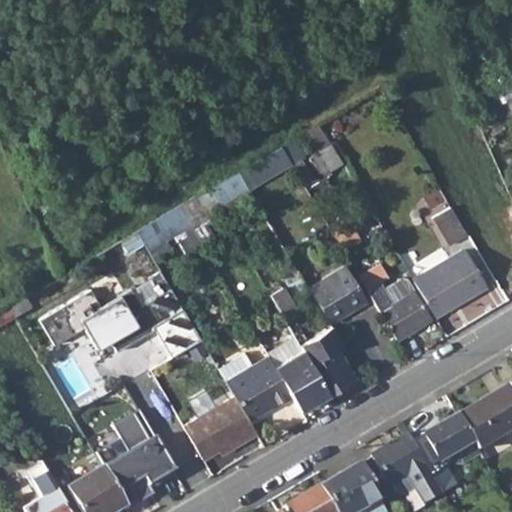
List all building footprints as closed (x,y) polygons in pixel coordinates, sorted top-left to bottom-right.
[(237,171),(247,188),(287,165),(276,148),(237,171)] [(178,204),(190,224),(218,207),(206,188),(178,204)] [(432,216),(449,244),(468,234),(451,204),(432,216)] [(412,277),(435,315),(484,286),(461,249),(412,277)] [(363,288),(381,277),(374,265),(356,276),(363,288)] [(307,287),(328,323),(363,302),(343,267),(307,287)] [(393,291),(399,299),(414,291),(410,283),(406,283),(393,291)] [(392,340),(431,318),(414,291),(399,299),(389,305),(377,284),(363,292),(392,340)] [(269,292),(294,333),(301,329),(293,316),(298,312),(281,285),(269,292)] [(115,350),(153,328),(170,356),(200,338),(182,308),(170,286),(139,304),(129,287),(99,305),(89,287),(38,318),(53,344),(83,326),(96,347),(109,340),(115,350)] [(269,356),(275,366),(304,350),(300,344),(295,335),(267,352),(269,356)] [(331,338),(311,351),(315,357),(335,345),(331,338)] [(305,341),(300,344),(304,350),(329,392),(355,377),(335,345),(315,357),(311,351),(305,341)] [(329,392),(304,350),(275,366),(293,396),(301,409),(329,392)] [(218,367),(226,381),(252,366),(243,352),(218,367)] [(236,398),(248,419),(271,405),(272,408),(293,396),(275,366),(269,356),(252,366),(226,381),(233,393),(236,398)] [(511,384),(505,388),(504,387),(457,415),(473,441),(478,450),(508,432),(511,429),(511,384)] [(182,424),(202,458),(235,439),(237,443),(256,432),(248,419),(236,398),(233,393),(182,424)] [(138,409),(132,412),(148,438),(153,435),(138,409)] [(115,458),(101,466),(102,467),(124,505),(127,509),(154,493),(148,485),(174,469),(153,435),(148,438),(132,412),(110,425),(118,438),(107,445),(115,458)] [(457,415),(411,443),(422,462),(426,469),(441,494),(453,488),(438,462),(449,455),(454,464),(462,465),(481,454),(478,450),(473,441),(457,415)] [(407,436),(371,456),(387,484),(405,474),(423,504),(441,494),(426,469),(422,462),(411,443),(407,436)] [(335,511),(356,511),(380,498),(359,463),(320,486),(335,511)] [(22,509),(23,511),(66,511),(62,505),(65,503),(43,465),(26,476),(39,498),(22,509)] [(67,488),(81,511),(112,511),(124,505),(102,467),(67,488)] [(278,511),(335,511),(320,486),(278,511)]
